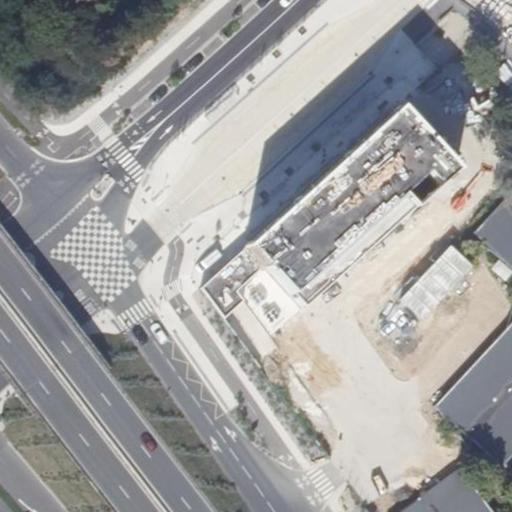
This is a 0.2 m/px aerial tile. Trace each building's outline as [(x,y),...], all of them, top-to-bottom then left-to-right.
[(263,267),(303,311),(458,172),(401,108),(246,248),(263,267)] [(511,190),(472,234),(511,270),(511,190)] [(263,267),(246,248),(201,287),(223,318),(245,299),(237,290),(263,267)] [(511,321),(434,407),(501,469),(511,457),(511,321)] [(486,511),(455,472),(398,511),(486,511)]
